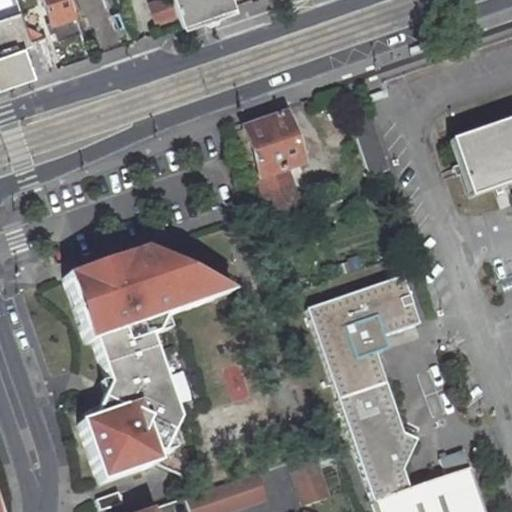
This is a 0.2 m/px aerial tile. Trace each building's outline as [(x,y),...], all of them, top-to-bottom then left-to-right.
[(38,0),(52,36),(73,29),(62,0),(38,0)] [(231,10),(227,0),(167,0),(178,28),(231,10)] [(18,13),(0,19),(0,90),(42,76),(30,44),(18,13)] [(54,71),(41,38),(30,44),(42,76),(54,71)] [(472,197),(511,183),(511,114),(450,134),(472,197)] [(303,164),(286,115),(241,131),(273,226),(303,216),(289,169),(303,164)] [(389,170),(371,119),(352,125),(370,177),(389,170)] [(129,258),(114,263),(117,270),(132,266),(129,258)] [(114,263),(63,281),(85,348),(92,345),(104,383),(107,391),(101,400),(96,410),(90,420),(86,422),(77,425),(97,486),(147,470),(145,462),(155,459),(162,456),(171,438),(178,423),(152,340),(168,320),(216,303),(212,288),(152,259),(132,266),(117,270),(114,263)] [(402,431),(377,349),(380,337),(424,322),(408,275),(359,292),(314,308),(374,500),(413,486),(407,468),(423,437),(420,436),(402,431)] [(232,298),(212,288),(216,303),(232,298)] [(152,340),(172,333),(168,320),(152,340)] [(97,386),(101,400),(107,391),(104,383),(97,386)] [(96,410),(83,414),(86,422),(90,420),(96,410)] [(162,456),(175,452),(171,438),(162,456)] [(288,464),(302,506),(302,507),(328,498),(327,497),(314,456),(288,464)] [(145,462),(147,470),(158,467),(155,459),(145,462)] [(490,511),(476,466),(413,486),(374,500),(377,511),(490,511)] [(189,511),(228,511),(266,499),(258,475),(185,499),(189,511)] [(120,492),(96,500),(100,511),(123,505),(122,502),(125,501),(123,495),(120,496),(120,492)]
